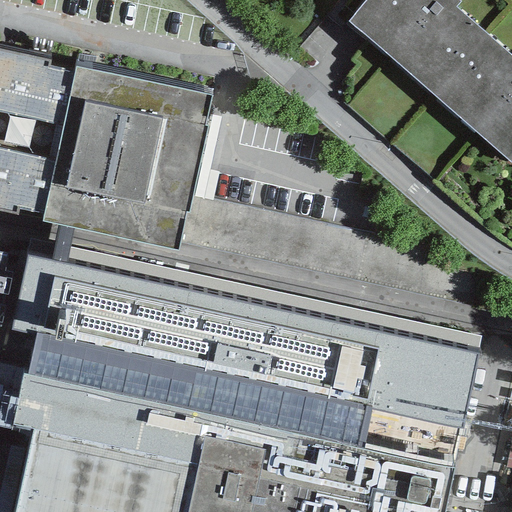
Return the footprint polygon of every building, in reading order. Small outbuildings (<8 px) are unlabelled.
[(366,0),(348,21),(511,164),(511,56),(456,8),(461,2),(458,0),(366,0)] [(0,205),(45,216),(81,61),(0,45),(0,205)] [(45,216),(182,241),(191,199),(215,90),(81,61),(45,216)] [(352,230),(191,199),(182,241),(346,275),(352,230)] [(0,360),(28,367),(426,453),(442,342),(0,248),(0,360)] [(438,511),(450,460),(426,453),(28,367),(16,417),(35,422),(15,511),(438,511)]
